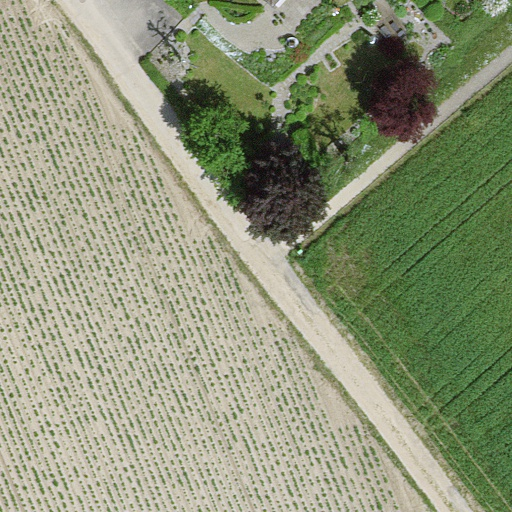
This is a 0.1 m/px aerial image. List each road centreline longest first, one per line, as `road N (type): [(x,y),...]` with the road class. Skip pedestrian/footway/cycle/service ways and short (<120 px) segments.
road 1 (track): [(458,511),(268,255)]
road 2 (residential): [(268,255),(79,0)]
